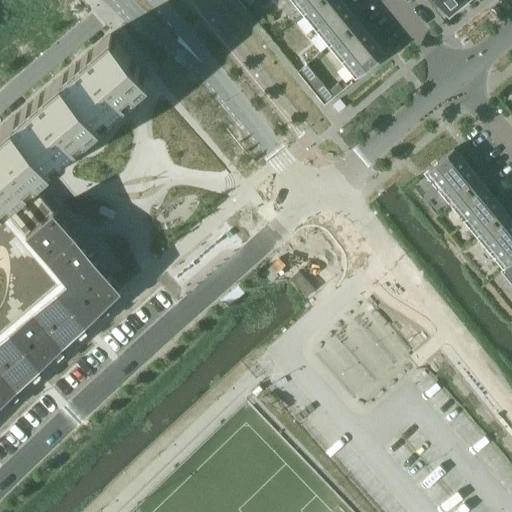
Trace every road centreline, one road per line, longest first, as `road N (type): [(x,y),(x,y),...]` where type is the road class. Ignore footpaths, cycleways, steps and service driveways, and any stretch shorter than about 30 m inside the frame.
road 1 (residential): [(0,491),(313,198)]
road 2 (unclassified): [(194,56),(313,198)]
road 3 (residential): [(313,198),(454,79)]
road 4 (residential): [(372,269),(284,351)]
